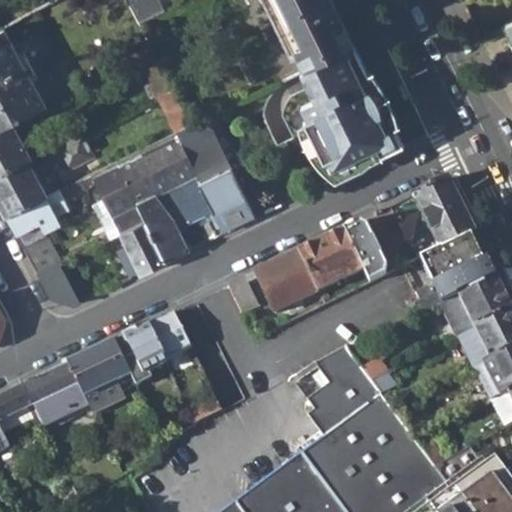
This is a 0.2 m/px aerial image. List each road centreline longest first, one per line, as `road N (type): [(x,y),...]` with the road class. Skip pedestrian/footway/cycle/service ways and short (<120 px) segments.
road 1 (residential): [(477,137),(45,342)]
road 2 (primary): [(410,0),(477,137)]
